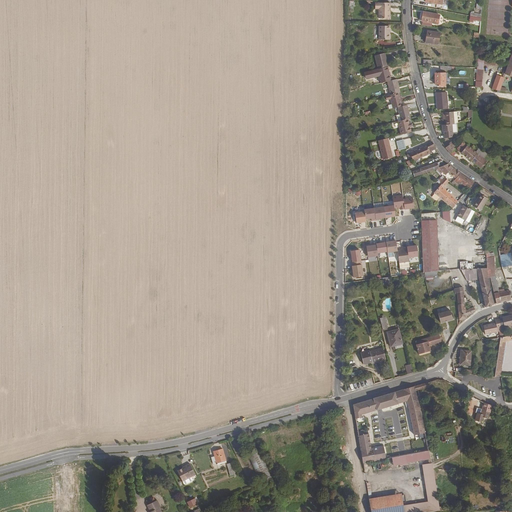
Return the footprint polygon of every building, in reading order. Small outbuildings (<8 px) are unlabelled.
[(378,9),(378,18),(390,19),(390,3),(375,3),(375,9),(378,9)] [(438,12),(422,9),(421,14),(418,14),(418,18),(421,19),(420,22),(430,24),(431,20),(437,21),(437,20),(438,20),(440,13),(438,13),(438,12)] [(379,26),(379,40),(390,40),(390,33),(389,33),(389,26),(379,26)] [(425,40),(437,41),(438,30),(426,28),(425,40)] [(503,72),(511,75),(511,48),(503,72)] [(375,56),(378,69),(388,66),(385,53),(375,56)] [(472,86),(479,86),(481,63),(493,64),(494,60),(476,57),(472,86)] [(435,82),(441,82),(441,72),(431,72),(431,83),(435,82)] [(491,88),(502,90),(503,87),(500,86),(503,76),(502,76),(496,73),(491,88)] [(400,93),(397,79),(388,82),(391,95),(399,93),(400,93)] [(436,108),(446,107),(444,91),(433,92),(436,108)] [(402,106),(399,93),(391,95),(385,96),(387,101),(391,100),(393,108),(398,107),(402,106)] [(410,118),(407,105),(402,106),(398,107),(401,120),(410,118)] [(444,124),(451,123),(453,122),(452,110),(443,111),(444,124)] [(412,131),(408,118),(401,120),(398,121),(401,134),(412,131)] [(444,138),(452,136),(452,131),(451,123),(444,124),(441,124),(442,132),(444,132),(444,138)] [(397,141),(409,138),(408,133),(395,137),(397,141)] [(383,159),(393,157),(388,138),(378,140),(383,159)] [(399,148),(412,145),(410,139),(397,141),(399,148)] [(435,147),(430,140),(425,143),(426,144),(409,152),(412,158),(413,160),(430,153),(429,150),(435,147)] [(452,156),(458,160),(460,157),(454,152),(451,150),(453,148),(452,146),(453,145),(450,141),(448,143),(445,147),(452,156)] [(465,156),(480,167),(486,160),(481,157),(474,151),(461,141),(457,146),(461,150),(460,151),(463,154),(465,156)] [(474,151),(481,157),(485,152),(477,146),(474,151)] [(441,166),(443,165),(442,160),(418,168),(419,169),(412,171),(414,175),(420,173),(436,167),(437,167),(441,166)] [(449,174),(454,178),(458,172),(448,163),(441,166),(437,167),(440,169),(444,174),(446,171),(449,174)] [(454,178),(468,188),(473,182),(458,172),(454,178)] [(433,193),(452,207),(456,200),(455,199),(452,197),(443,190),(449,182),(444,179),(438,187),(436,185),(433,189),(435,190),(433,193)] [(471,205),(479,210),(487,199),(479,193),(471,205)] [(404,209),(414,208),(412,198),(403,199),(404,209)] [(455,214),(460,217),(464,220),(470,209),(469,208),(467,207),(467,208),(466,207),(461,205),(455,214)] [(385,218),(383,207),(373,208),(375,220),(379,220),(379,218),(385,218)] [(450,221),(450,211),(442,212),(442,221),(450,221)] [(365,222),(364,212),(354,213),(356,223),(365,222)] [(422,248),(423,272),(446,269),(446,265),(438,266),(436,212),(421,214),(422,248)] [(387,252),(397,251),(397,250),(395,241),(386,242),(387,252)] [(367,257),(377,256),(375,244),(372,244),(372,245),(366,246),(367,257)] [(403,249),(397,250),(397,251),(399,262),(408,261),(406,247),(402,247),(403,249)] [(350,250),(351,261),(361,260),(360,249),(350,250)] [(506,268),(511,266),(509,254),(503,256),(506,268)] [(460,260),(460,269),(461,269),(472,268),(472,261),(466,262),(466,260),(460,260)] [(354,278),(363,276),(361,261),(351,262),(354,278)] [(490,305),(493,304),(487,279),(486,274),(486,268),(472,268),(461,269),(466,279),(477,279),(479,285),(481,293),(484,300),(485,306),(490,305)] [(457,304),(463,303),(462,287),(455,288),(455,290),(455,292),(457,304)] [(501,301),(511,299),(509,291),(509,290),(496,293),(495,288),(491,289),(493,298),(495,298),(496,304),(502,303),(501,301)] [(465,315),(474,311),(472,307),(464,310),(463,303),(457,304),(455,304),(455,308),(457,308),(459,319),(465,318),(465,315)] [(451,320),(449,311),(433,315),(436,326),(439,325),(439,323),(451,320)] [(511,324),(511,316),(511,315),(502,317),(502,318),(502,319),(498,320),(500,327),(504,326),(504,327),(511,324)] [(496,328),(500,327),(498,320),(498,319),(494,320),(495,323),(483,326),(485,334),(497,331),(496,328)] [(390,345),(401,342),(398,328),(386,331),(390,345)] [(427,346),(440,343),(438,335),(413,342),(416,354),(429,351),(427,346)] [(501,377),(507,341),(511,340),(511,335),(501,337),(495,377),(501,377)] [(385,358),(383,347),(369,351),(369,349),(366,350),(369,362),(372,361),(372,362),(385,358)] [(458,364),(468,365),(469,351),(459,350),(458,355),(458,364)] [(428,382),(414,387),(415,391),(429,387),(428,382)] [(414,387),(353,405),(355,418),(361,417),(361,414),(407,401),(415,435),(425,433),(419,407),(415,391),(414,387)] [(482,410),(490,412),(492,405),(484,403),(482,410)] [(360,446),(361,446),(364,463),(386,459),(384,445),(372,448),(369,433),(368,429),(358,431),(359,436),(358,436),(358,437),(359,436),(360,441),(359,441),(359,442),(360,441),(361,445),(360,446)] [(269,469),(260,448),(247,454),(261,486),(274,480),(272,474),(274,473),(272,468),(269,469)] [(222,449),(213,451),(214,454),(210,455),(212,462),(215,461),(216,463),(224,461),(222,449)] [(429,451),(419,453),(420,461),(431,459),(429,451)] [(393,465),(420,461),(419,453),(393,458),(393,465)] [(188,463),(184,465),(185,466),(176,471),(181,481),(194,474),(188,463)] [(403,511),(402,495),(369,499),(370,511),(438,511),(434,471),(424,472),(428,509),(403,511)] [(196,494),(187,497),(189,502),(198,499),(196,494)] [(161,511),(159,508),(160,507),(157,500),(155,501),(148,504),(147,505),(150,511),(149,511),(161,511)]
